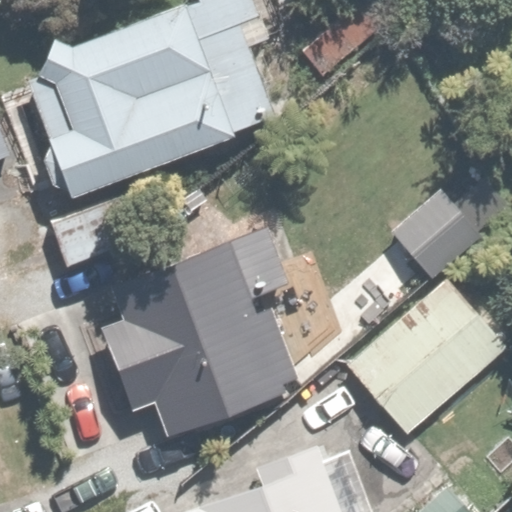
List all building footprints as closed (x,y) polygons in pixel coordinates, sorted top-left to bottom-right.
[(72,194),(265,110),(227,22),(261,7),(257,0),(173,0),(17,68),(72,194)] [(0,149),(18,143),(0,96),(0,149)] [(496,218),(451,168),(387,224),(431,274),(496,218)] [(282,281),(255,220),(102,287),(117,319),(98,327),(135,411),(150,404),(166,441),(291,386),(251,294),(282,281)] [(502,351),(438,278),(344,361),(408,434),(502,351)] [(338,511),(317,449),(314,442),(249,463),(257,485),(174,511),(338,511)] [(467,511),(439,483),(408,511),(467,511)]
